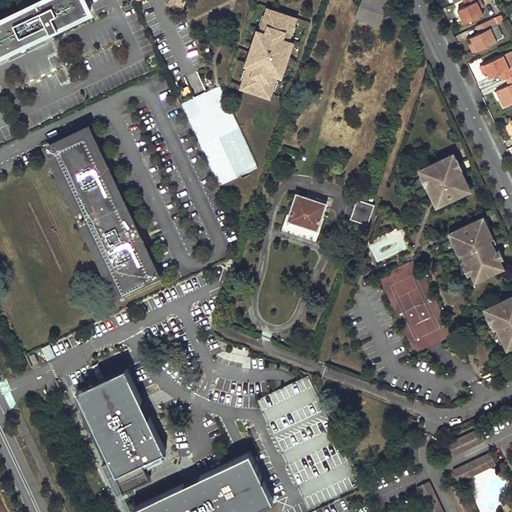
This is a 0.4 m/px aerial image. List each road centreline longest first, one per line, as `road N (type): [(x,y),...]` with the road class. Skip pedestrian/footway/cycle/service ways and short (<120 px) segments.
road 1 (residential): [(511,388),(462,412),(430,412),(220,329)]
road 2 (tertiary): [(416,0),(511,203)]
